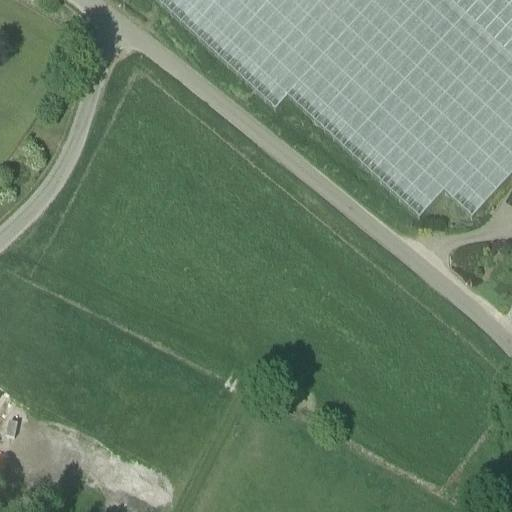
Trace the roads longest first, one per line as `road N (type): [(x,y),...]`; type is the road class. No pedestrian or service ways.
road 1 (unclassified): [(511,354),(409,260),(115,24)]
road 2 (unclassified): [(0,240),(40,203),(70,153),(115,24)]
